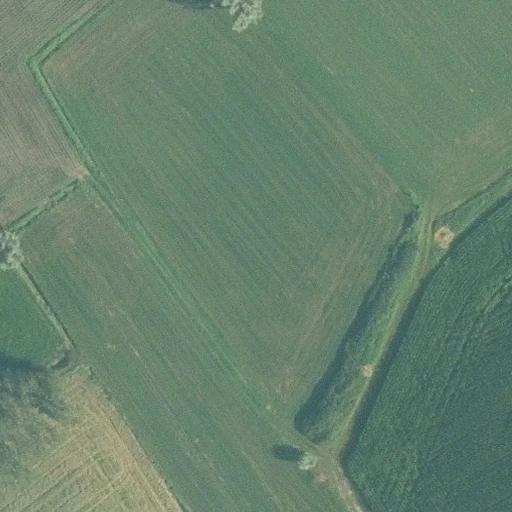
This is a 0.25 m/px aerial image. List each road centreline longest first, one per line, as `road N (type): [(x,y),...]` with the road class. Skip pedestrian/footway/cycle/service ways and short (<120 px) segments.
road 1 (track): [(355,511),(106,175)]
road 2 (track): [(332,477),(435,231)]
